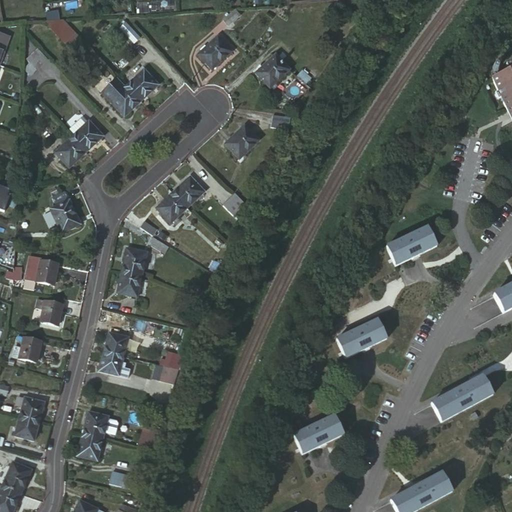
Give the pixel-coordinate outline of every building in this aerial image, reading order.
[(236,11),(226,20),(230,26),(241,16),(236,11)] [(65,20),(46,21),(68,46),(79,36),(65,20)] [(130,29),(124,35),(134,46),(141,40),(130,29)] [(0,66),(3,67),(13,40),(0,35),(0,66)] [(217,35),(197,54),(213,70),(233,53),(217,35)] [(36,47),(29,53),(41,64),(47,58),(36,47)] [(41,64),(29,53),(25,58),(36,70),(41,64)] [(276,54),(256,72),(274,89),(292,72),(276,54)] [(509,114),(511,120),(511,65),(507,68),(509,73),(490,83),(505,116),(509,114)] [(143,72),(127,86),(141,102),(157,87),(143,72)] [(111,101),(126,87),(117,78),(102,92),(111,101)] [(141,102),(127,86),(126,87),(111,101),(110,102),(124,117),(141,102)] [(274,130),(291,131),(293,119),(275,117),(274,130)] [(89,122),(71,138),(86,154),(103,138),(89,122)] [(246,125),(225,144),(240,159),(260,140),(246,125)] [(86,154),(71,138),(55,153),(70,168),(86,154)] [(24,139),(22,149),(37,153),(40,145),(24,139)] [(191,178),(174,194),(188,209),(194,214),(208,202),(202,196),(205,193),(191,178)] [(237,215),(249,204),(237,192),(226,203),(237,215)] [(51,210),(62,233),(82,224),(68,193),(56,199),(59,207),(51,210)] [(188,209),(174,194),(158,209),(172,224),(188,209)] [(147,223),(142,230),(156,238),(160,231),(147,223)] [(428,231),(387,250),(396,268),(437,249),(428,231)] [(155,240),(150,248),(165,255),(169,249),(155,240)] [(128,249),(123,273),(143,278),(149,254),(128,249)] [(32,257),(25,281),(37,284),(37,283),(54,287),(59,265),(42,262),(42,259),(32,257)] [(143,278),(123,273),(118,293),(139,297),(143,278)] [(511,287),(493,297),(503,314),(511,309),(511,287)] [(35,322),(45,324),(51,303),(40,301),(35,322)] [(51,303),(45,324),(58,327),(63,304),(51,302),(51,303)] [(377,323),(337,342),(345,359),(386,340),(377,323)] [(108,335),(104,354),(124,358),(129,339),(108,335)] [(22,349),(19,358),(37,363),(42,341),(25,338),(22,349)] [(13,357),(19,358),(22,349),(15,347),(13,357)] [(124,358),(104,354),(99,374),(119,378),(124,358)] [(182,372),(188,358),(177,356),(174,370),(182,372)] [(178,385),(182,372),(174,370),(166,368),(162,382),(178,385)] [(482,379),(432,405),(441,422),(491,397),(482,379)] [(0,384),(0,394),(7,396),(10,386),(0,384)] [(17,398),(13,415),(19,417),(38,422),(44,404),(25,398),(24,400),(17,398)] [(88,413),(82,436),(100,440),(102,434),(113,437),(117,425),(115,423),(106,420),(107,418),(88,413)] [(38,422),(19,417),(14,436),(33,441),(38,422)] [(335,418),(294,438),(303,456),(344,436),(335,418)] [(147,441),(155,443),(159,432),(140,428),(138,438),(147,441)] [(100,440),(82,436),(75,458),(94,462),(100,440)] [(138,438),(135,449),(145,451),(147,441),(138,438)] [(145,451),(153,453),(155,443),(147,441),(145,451)] [(131,451),(123,478),(136,481),(144,454),(131,451)] [(11,464),(2,486),(21,494),(31,472),(11,464)] [(112,471),(108,483),(118,486),(122,474),(112,471)] [(443,474),(391,502),(396,511),(413,511),(452,491),(443,474)] [(13,511),(21,494),(2,486),(0,490),(0,511),(13,511)] [(74,511),(96,511),(98,510),(81,501),(74,511)]
